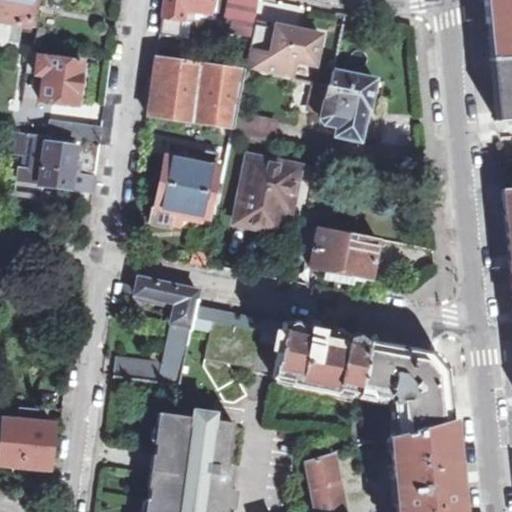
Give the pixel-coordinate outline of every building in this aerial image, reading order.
[(0,0),(0,22),(33,29),(36,15),(40,16),(41,11),(42,7),(38,6),(38,0),(0,0)] [(164,0),(160,35),(177,37),(179,20),(184,20),(186,9),(210,13),(212,0),(164,0)] [(229,0),(223,32),(251,39),(253,26),(258,0),(229,0)] [(511,0),(483,0),(489,63),(511,60),(511,0)] [(251,39),(245,71),(292,81),(296,64),(315,68),(322,34),(302,30),(272,24),(271,29),(253,26),(251,39)] [(75,61),(22,54),(19,72),(36,74),(33,98),(69,104),(75,61)] [(148,118),(233,131),(236,116),(245,71),(157,58),(154,80),(148,118)] [(511,60),(489,63),(493,101),(496,122),(511,120),(511,60)] [(335,137),(361,142),(365,118),(367,110),(372,110),(377,82),(333,73),(331,89),(328,89),(322,120),(325,127),(336,128),(335,137)] [(232,137),(273,143),(276,123),(236,116),(233,131),(232,137)] [(66,141),(99,145),(100,145),(101,129),(49,123),(47,139),(66,141)] [(47,139),(6,133),(3,154),(23,156),(22,171),(17,170),(15,195),(39,198),(41,186),(93,192),(99,145),(66,141),(47,139)] [(164,155),(160,182),(221,195),(222,190),(214,188),(218,170),(215,169),(216,161),(206,158),(207,153),(197,151),(196,156),(191,155),(192,149),(166,144),(164,155)] [(237,223),(280,232),(285,209),(289,210),(293,191),(297,168),(250,158),(237,223)] [(160,182),(151,226),(170,230),(173,214),(207,221),(209,222),(212,208),(218,209),(221,195),(160,182)] [(505,217),(511,216),(511,188),(502,190),(504,204),(505,217)] [(173,214),(170,230),(183,232),(185,224),(205,228),(207,221),(173,214)] [(324,275),(338,278),(347,234),(304,226),(299,249),(314,251),(311,267),(313,268),(313,273),(324,275)] [(338,278),(364,283),(365,277),(369,278),(377,240),(347,234),(338,278)] [(119,360),(118,375),(179,384),(190,327),(192,315),(198,291),(143,279),(128,276),(125,292),(176,302),(171,329),(163,367),(119,360)] [(192,315),(190,327),(210,331),(212,319),(192,315)] [(204,358),(253,367),(259,340),(261,329),(212,319),(210,331),(204,358)] [(336,389),(356,393),(367,339),(293,324),(283,322),(281,332),(279,344),(274,375),(290,378),(290,383),(335,392),(336,389)] [(279,344),(281,332),(261,329),(259,340),(279,344)] [(394,416),(396,434),(450,419),(449,401),(446,369),(431,351),(367,339),(356,393),(375,397),(375,392),(385,393),(390,400),(391,417),(394,416)] [(1,466),(49,471),(53,425),(37,423),(38,410),(18,409),(17,422),(5,421),(1,466)] [(214,412),(194,410),(193,416),(168,413),(167,427),(170,429),(169,441),(165,442),(162,466),(157,502),(161,504),(159,511),(222,511),(227,511),(233,465),(229,465),(233,421),(213,419),(214,412)] [(389,435),(396,511),(460,511),(459,497),(455,462),(450,419),(396,434),(389,435)] [(315,511),(346,511),(334,452),(305,460),(315,511)]
